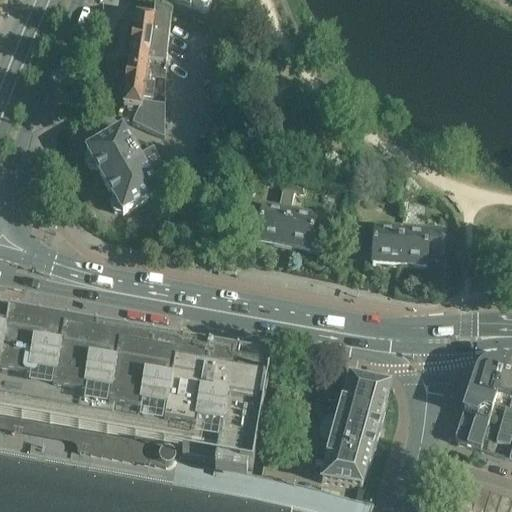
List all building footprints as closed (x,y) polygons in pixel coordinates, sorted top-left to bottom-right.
[(148,0),(148,1),(158,5),(160,0),(181,8),(184,1),(192,5),(190,10),(203,15),(208,13),(213,1),(213,0),(148,0)] [(150,19),(138,18),(135,36),(134,36),(133,38),(130,40),(129,46),(132,48),(132,51),(133,51),(131,63),(150,65),(166,68),(171,18),(154,10),(150,19)] [(166,68),(131,63),(130,74),(128,74),(128,77),(125,78),(124,84),(126,86),(126,89),(127,89),(124,108),(127,109),(127,111),(136,112),(136,110),(139,110),(132,126),(164,141),(165,82),(166,68)] [(123,134),(87,154),(88,156),(85,163),(89,170),(97,171),(106,187),(159,158),(153,149),(137,158),(123,134)] [(166,170),(159,158),(106,187),(113,200),(111,208),(115,214),(122,216),(123,217),(160,196),(150,180),(166,170)] [(218,202),(217,211),(231,214),(231,186),(221,185),(220,202),(218,202)] [(296,187),(288,186),(286,194),(294,195),(296,187)] [(304,189),(296,187),(294,195),(303,197),(304,189)] [(389,199),(377,196),(375,207),(387,209),(389,199)] [(257,244),(283,249),(290,215),(264,210),(257,244)] [(290,215),(283,249),(310,254),(313,239),(318,239),(322,222),(290,215)] [(391,226),(390,231),(376,230),(373,265),(400,268),(402,227),(391,226)] [(402,227),(400,268),(427,270),(428,261),(439,262),(439,255),(443,256),(445,237),(440,237),(441,230),(402,227)] [(266,373),(267,364),(167,347),(0,317),(0,421),(192,457),(190,468),(217,474),(216,482),(246,487),(247,479),(252,480),(253,474),(257,455),(262,425),(268,387),(266,387),(269,373),(266,373)] [(507,366),(497,400),(495,408),(505,412),(496,444),(508,448),(511,435),(511,362),(511,363),(507,366)] [(478,374),(469,401),(464,416),(478,420),(478,419),(485,415),(491,416),(497,400),(507,366),(498,363),(496,367),(493,366),(489,366),(486,367),(483,369),(481,370),(479,372),(478,374)] [(329,462),(323,484),(362,491),(390,390),(350,381),(344,406),(342,406),(338,421),(337,421),(329,421),(323,426),(321,434),(324,441),(330,446),(331,446),(327,461),(329,462)] [(478,420),(464,416),(455,441),(457,446),(481,453),(491,416),(485,415),(478,419),(478,420)] [(0,511),(373,511),(374,509),(287,488),(248,480),(246,487),(216,482),(217,475),(179,468),(177,460),(172,457),(152,453),(78,439),(0,425),(0,511)] [(489,455),(492,447),(484,444),(482,453),(489,455)] [(468,487),(457,483),(449,505),(460,509),(468,487)] [(472,511),(480,491),(468,487),(460,509),(467,511),(472,511)] [(484,511),(491,495),(480,491),(472,511),(484,511)] [(497,511),(502,499),(491,495),(484,511),(497,511)] [(510,511),(511,507),(511,502),(502,499),(497,511),(510,511)]
